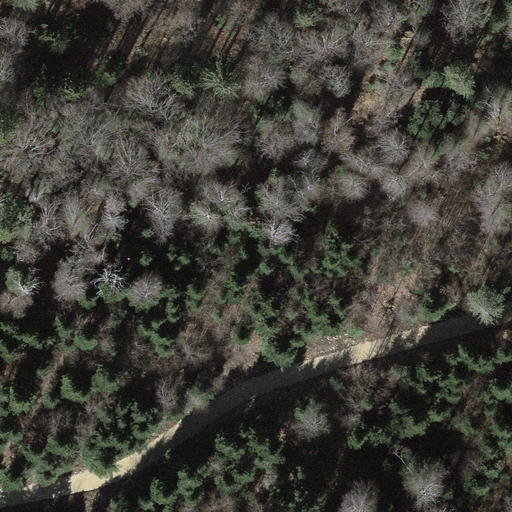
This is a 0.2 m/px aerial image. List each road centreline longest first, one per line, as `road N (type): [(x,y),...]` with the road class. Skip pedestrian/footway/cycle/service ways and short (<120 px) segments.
road 1 (track): [(511,306),(258,381),(106,476),(0,499)]
road 2 (track): [(126,0),(0,14)]
